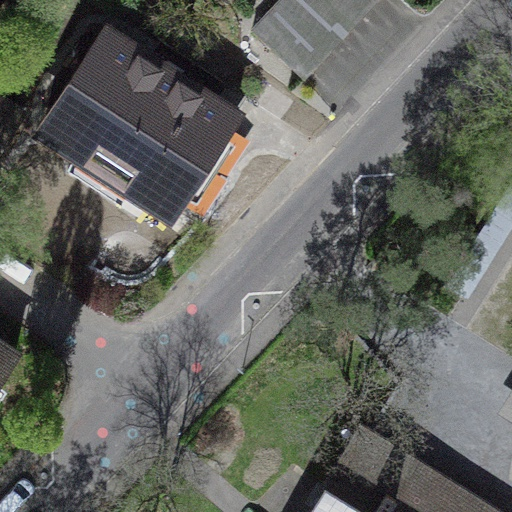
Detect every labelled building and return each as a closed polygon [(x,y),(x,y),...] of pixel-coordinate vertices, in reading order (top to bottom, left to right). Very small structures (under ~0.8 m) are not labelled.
[(254,26),(252,29),(304,79),(307,76),(304,74),(345,31),(373,0),(283,0),(257,29),(254,26)] [(107,34),(47,125),(82,148),(88,140),(142,176),(137,184),(171,206),(186,183),(231,115),(169,74),(107,34)] [(0,97),(0,148),(24,114),(0,97)] [(0,375),(15,353),(0,342),(0,375)] [(493,511),(479,503),(361,428),(324,486),(332,491),(318,511),(493,511)]
